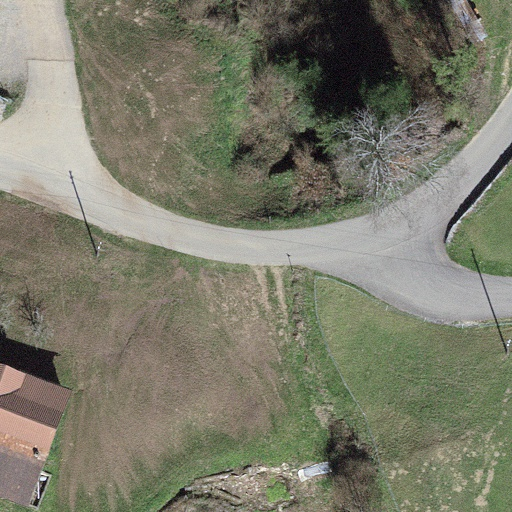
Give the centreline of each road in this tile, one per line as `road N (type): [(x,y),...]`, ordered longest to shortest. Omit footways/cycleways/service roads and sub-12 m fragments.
road 1 (unclassified): [(511,113),(431,217),(332,261),(211,252),(45,186),(0,177)]
road 2 (track): [(511,305),(411,295),(332,261)]
road 3 (track): [(45,186),(46,0)]
